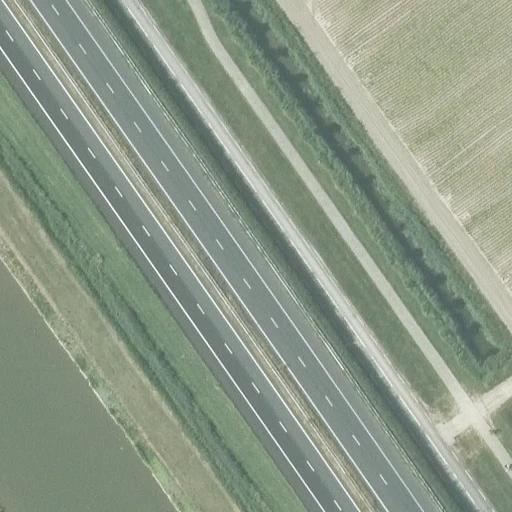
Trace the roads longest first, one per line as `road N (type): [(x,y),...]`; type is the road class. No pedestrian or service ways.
road 1 (tertiary): [(485,511),(123,0)]
road 2 (motorway): [(402,511),(45,0)]
road 3 (motorway): [(0,29),(340,511)]
